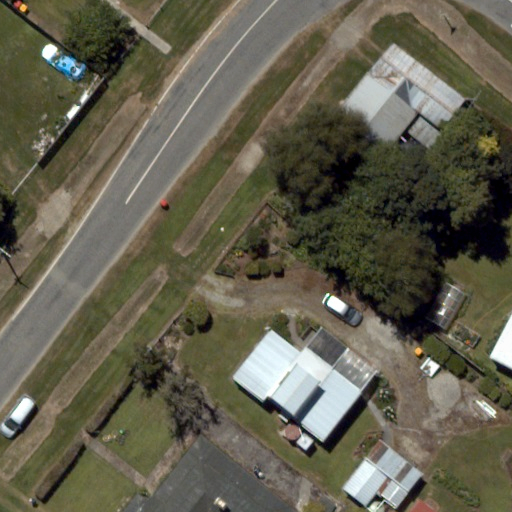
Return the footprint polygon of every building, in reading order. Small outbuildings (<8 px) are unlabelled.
[(470,102),(393,41),(338,111),(367,134),(403,88),(415,97),(406,108),(443,137),(470,102)] [(511,313),(483,367),(511,382),(511,313)] [(277,329),(237,384),(322,446),(362,391),(277,329)] [(429,474),(383,436),(339,490),(364,511),(377,495),(398,511),(429,474)] [(295,511),(201,444),(152,511),(295,511)]
